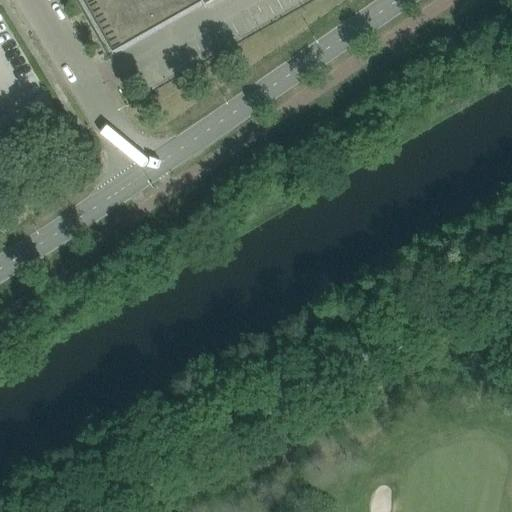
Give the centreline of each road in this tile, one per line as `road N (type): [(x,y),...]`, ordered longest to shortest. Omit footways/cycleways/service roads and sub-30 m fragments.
road 1 (tertiary): [(77,511),(511,271)]
road 2 (tertiary): [(143,177),(403,0)]
road 3 (unclassified): [(143,177),(33,0)]
road 4 (tertiary): [(0,264),(143,177)]
